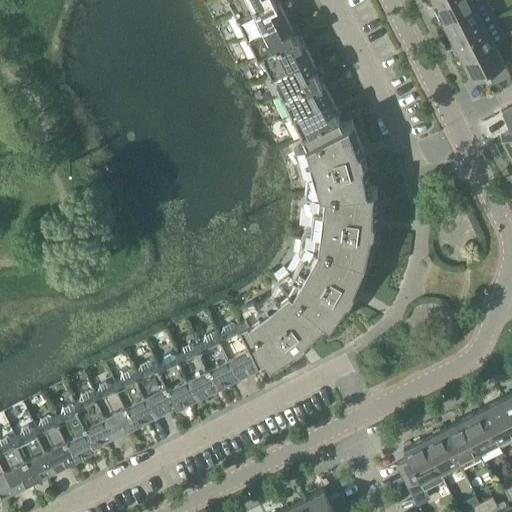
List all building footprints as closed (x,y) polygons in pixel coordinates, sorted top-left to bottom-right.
[(225,0),(226,1),(229,6),(235,9),(237,12),(261,0),(225,0)] [(276,0),(261,0),(237,12),(239,16),(237,23),(240,29),(246,31),(247,33),(286,13),(279,0),(277,1),(276,0)] [(434,0),(433,1),(443,19),(481,0),(434,0)] [(487,0),(481,0),(443,19),(453,39),(496,17),(487,0)] [(286,13),(247,33),(248,35),(246,41),(249,47),(256,49),(258,54),(262,52),(294,34),(291,27),(293,26),(286,13)] [(496,17),(453,39),(462,58),(494,42),(506,36),(496,17)] [(272,72),(310,52),(304,39),(302,40),(298,32),(294,34),(262,52),(264,55),(261,62),(264,67),(271,70),(272,72)] [(494,42),(462,58),(472,77),(482,73),(487,84),(510,72),(505,63),(494,42)] [(310,52),(272,72),(273,74),(271,80),(273,86),(280,88),(282,92),(318,74),(315,66),(317,65),(310,52)] [(318,74),(282,92),(284,96),(282,103),(285,108),(291,110),(292,112),(331,93),(324,80),(322,81),(318,74)] [(331,93),(292,112),(294,115),(291,121),(294,127),(301,129),(303,133),(339,115),(335,107),(337,106),(331,93)] [(511,155),(511,154),(511,109),(503,114),(511,130),(501,135),(511,155)] [(339,115),(303,133),(306,141),(299,144),(299,145),(294,148),(301,158),(305,157),(311,178),(307,179),(306,192),(309,204),(313,204),(310,226),(307,226),(300,237),(299,249),(302,251),(291,270),(288,268),(278,276),(272,287),(274,290),(257,304),(255,301),(243,305),(245,310),(248,318),(239,323),(257,359),(266,354),(271,363),(302,344),(327,319),(332,323),(353,292),(368,259),(376,223),(377,185),(371,186),(365,151),(351,118),(342,122),(339,115)] [(220,333),(239,371),(253,365),(251,362),(257,359),(239,323),(236,324),(230,322),(224,325),(222,332),(220,333)] [(200,343),(218,379),(225,376),(226,378),(239,371),(220,333),(218,334),(211,331),(206,334),(204,341),(200,343)] [(179,353),(199,392),(212,385),(211,383),(218,379),(200,343),(196,345),(189,343),(183,346),(182,352),(179,353)] [(199,392),(179,353),(177,354),(171,352),(165,355),(163,361),(160,363),(175,397),(177,400),(185,396),(186,398),(199,392)] [(137,370),(156,409),(169,402),(168,400),(175,397),(160,363),(158,360),(153,362),(147,360),(141,363),(139,369),(137,370)] [(116,380),(135,417),(142,413),(143,415),(156,409),(137,370),(135,371),(128,369),(123,372),(121,378),(116,380)] [(96,391),(115,429),(129,423),(128,420),(135,417),(116,380),(112,382),(106,380),(100,383),(98,390),(96,391)] [(115,429),(96,391),(94,392),(88,390),(82,392),(80,399),(75,401),(77,405),(94,437),(101,433),(103,436),(115,429)] [(511,391),(499,398),(511,423),(511,391)] [(511,432),(511,423),(499,398),(481,408),(497,440),(511,432)] [(57,415),(75,451),(83,448),(84,450),(97,443),(94,437),(77,405),(75,406),(69,403),(63,406),(61,413),(57,415)] [(497,440),(481,408),(461,418),(478,450),(478,449),(497,440)] [(75,451),(57,415),(53,417),(47,415),(41,417),(39,424),(37,425),(56,464),(69,457),(68,455),(75,451)] [(481,455),(478,449),(478,450),(461,418),(442,427),(459,459),(462,464),(481,455)] [(56,464),(37,425),(35,426),(28,424),(23,427),(20,433),(16,436),(35,472),(42,468),(43,470),(56,464)] [(442,427),(423,437),(439,469),(442,474),(462,464),(459,459),(442,427)] [(35,472),(16,436),(13,437),(6,435),(0,438),(0,439),(0,453),(16,484),(29,478),(28,476),(35,472)] [(444,478),(442,474),(439,469),(423,437),(403,447),(408,456),(397,462),(408,485),(420,479),(424,488),(444,478)] [(16,484),(0,453),(0,489),(1,489),(3,491),(16,484)] [(304,498),(311,511),(350,511),(340,491),(329,497),(324,487),(304,498)] [(480,501),(485,511),(498,505),(492,494),(480,501)] [(311,511),(304,498),(284,507),(286,511),(311,511)] [(485,511),(480,501),(467,507),(469,511),(485,511)]
